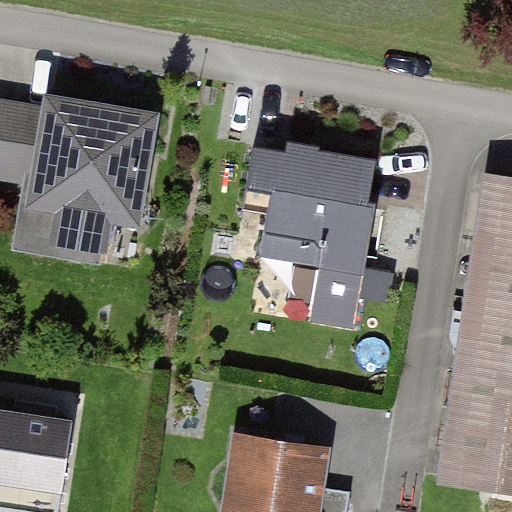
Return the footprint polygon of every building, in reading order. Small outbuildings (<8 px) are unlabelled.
[(48,115),(0,105),(0,184),(33,191),(48,115)] [(160,128),(51,106),(29,213),(139,235),(160,128)] [(314,147),(290,154),(289,160),(252,153),(241,213),(266,217),(263,234),(314,243),(320,250),(318,259),(323,260),(313,320),(356,327),(377,204),(367,203),(373,167),(317,158),(314,147)] [(511,182),(490,179),(443,478),(511,488),(511,182)] [(60,511),(75,422),(0,410),(0,511),(5,511),(60,511)] [(320,487),(325,453),(242,439),(229,511),(349,511),(353,492),(320,487)]
